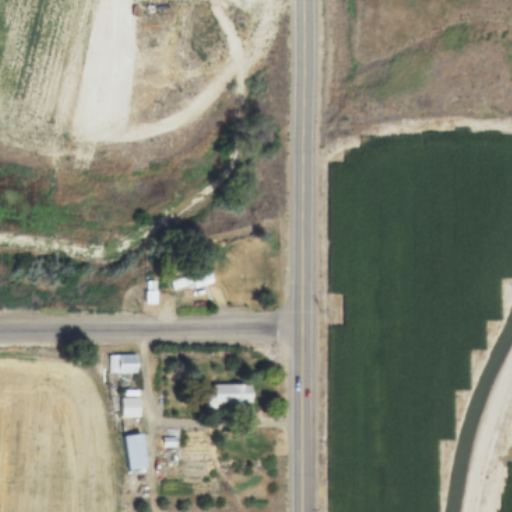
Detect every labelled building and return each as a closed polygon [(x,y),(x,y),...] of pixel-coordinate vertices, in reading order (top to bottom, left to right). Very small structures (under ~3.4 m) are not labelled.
[(193,290),(212,284),(206,268),(167,283),(170,293),(191,285),(193,290)] [(106,373),(133,373),(133,354),(106,354),(106,373)] [(209,384),(209,392),(204,392),(204,404),(249,404),(249,384),(209,384)] [(118,397),(118,418),(136,418),(136,397),(118,397)] [(120,435),(125,472),(142,470),(138,433),(120,435)]
